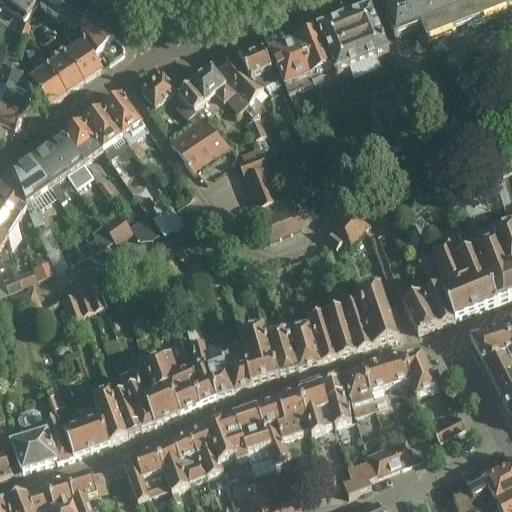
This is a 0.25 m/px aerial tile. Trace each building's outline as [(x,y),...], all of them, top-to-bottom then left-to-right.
[(0,0),(0,13),(3,10),(3,9),(6,5),(9,0),(0,0)] [(9,0),(6,5),(19,14),(15,19),(22,25),(42,0),(9,0)] [(89,19),(62,0),(44,0),(40,9),(58,23),(56,26),(59,28),(61,25),(71,32),(75,35),(77,33),(89,19)] [(500,17),(492,0),(407,0),(385,8),(381,10),(394,42),(421,31),(427,46),(452,35),(453,36),(500,17)] [(511,0),(492,0),(500,17),(511,12),(511,0)] [(321,33),(319,34),(337,78),(336,79),(337,79),(389,59),(370,14),(367,15),(322,34),(321,33)] [(89,19),(77,33),(94,62),(99,58),(113,43),(114,42),(89,19)] [(27,42),(32,31),(24,26),(19,38),(27,42)] [(74,52),(65,58),(64,59),(84,86),(102,73),(94,62),(77,33),(75,35),(71,32),(64,37),(74,52)] [(318,35),(296,44),(314,90),(315,92),(324,89),(322,84),(336,78),(336,79),(337,78),(319,34),(318,34),(318,35)] [(56,65),(48,70),(47,71),(66,99),(84,86),(64,59),(65,58),(53,42),(45,48),(56,65)] [(314,90),(296,44),(277,51),(278,53),(269,57),(269,58),(270,58),(279,81),(280,80),(289,101),(314,90)] [(0,102),(2,103),(1,105),(25,116),(35,96),(32,94),(33,90),(23,75),(21,75),(25,71),(19,64),(13,59),(8,58),(0,51),(0,64),(3,66),(12,72),(7,87),(4,86),(1,86),(0,86),(0,102)] [(47,71),(48,70),(36,54),(28,60),(39,77),(31,82),(38,94),(49,111),(66,99),(47,71)] [(249,85),(265,93),(269,97),(281,91),(280,88),(271,73),(263,56),(241,66),(249,85)] [(241,66),(214,77),(234,94),(249,109),(265,93),(249,85),(241,66)] [(211,73),(179,99),(194,115),(209,103),(212,106),(218,102),(223,108),(227,105),(239,118),(249,109),(234,94),(214,77),(211,73)] [(194,115),(179,99),(157,74),(147,83),(152,89),(148,92),(144,91),(141,94),(142,98),(155,114),(169,102),(189,123),(195,117),(193,116),(194,115)] [(121,99),(102,112),(122,142),(131,154),(131,153),(137,162),(144,158),(135,145),(148,136),(121,99)] [(0,128),(14,135),(25,116),(1,105),(0,108),(0,128)] [(102,112),(83,126),(104,155),(111,166),(118,161),(119,162),(131,154),(122,142),(102,112)] [(409,128),(423,122),(419,112),(405,118),(409,128)] [(259,122),(248,126),(256,144),(266,140),(259,122)] [(197,177),(231,152),(203,125),(171,148),(194,179),(197,177)] [(83,126),(64,139),(84,169),(103,155),(110,166),(111,166),(104,155),(83,126)] [(64,139),(47,151),(68,181),(67,181),(76,193),(92,182),(83,169),(84,169),(64,139)] [(47,151),(30,163),(50,193),(50,194),(56,202),(62,209),(67,205),(59,187),(67,181),(68,181),(47,151)] [(238,168),(244,180),(266,172),(267,171),(260,153),(242,160),(244,166),(238,168)] [(335,187),(348,182),(340,160),(327,165),(335,187)] [(30,163),(13,175),(26,213),(30,223),(33,231),(45,227),(39,214),(56,202),(50,194),(50,193),(30,163)] [(372,164),(352,178),(360,190),(379,177),(372,164)] [(266,172),(244,180),(248,191),(270,183),(266,172)] [(0,192),(0,207),(20,221),(26,213),(30,223),(26,213),(13,175),(12,174),(0,192)] [(270,183),(248,191),(253,202),(274,194),(270,183)] [(109,203),(115,199),(106,185),(99,190),(109,203)] [(274,194),(253,202),(257,213),(279,205),(274,194)] [(194,201),(176,212),(185,226),(203,215),(194,201)] [(279,205),(257,213),(261,224),(271,220),(282,216),(283,215),(279,205)] [(0,207),(0,235),(8,240),(20,221),(0,207)] [(170,211),(151,224),(164,242),(183,229),(170,211)] [(293,211),(283,215),(282,216),(291,238),(302,233),(293,211)] [(348,212),(330,233),(333,236),(343,244),(351,251),(369,229),(348,212)] [(282,216),(271,220),(280,242),(291,238),(282,216)] [(118,218),(101,230),(113,246),(114,246),(118,251),(134,239),(118,218)] [(164,242),(151,224),(148,219),(131,231),(141,246),(164,242)] [(271,220),(261,224),(260,225),(269,247),(280,242),(271,220)] [(113,246),(101,230),(92,237),(95,242),(89,247),(97,258),(113,246)] [(497,246),(476,254),(497,308),(511,302),(511,230),(493,237),(497,246)] [(343,244),(333,236),(326,245),(336,253),(343,244)] [(434,254),(416,260),(420,268),(428,265),(455,326),(476,317),(497,308),(476,254),(455,264),(450,250),(434,256),(434,254)] [(206,258),(208,273),(216,272),(214,264),(215,263),(215,259),(206,258)] [(420,268),(417,269),(420,274),(423,273),(433,293),(423,299),(423,298),(422,298),(438,331),(455,326),(428,265),(420,268)] [(48,266),(33,271),(38,284),(52,279),(48,266)] [(202,266),(189,269),(194,294),(211,291),(208,275),(204,276),(202,266)] [(170,294),(182,290),(175,267),(163,271),(170,294)] [(31,274),(17,280),(21,294),(36,287),(31,274)] [(110,303),(123,300),(117,275),(104,278),(110,303)] [(21,294),(17,280),(2,286),(8,299),(21,294)] [(73,294),(74,297),(75,300),(61,305),(69,328),(84,322),(83,320),(93,316),(94,317),(106,312),(97,289),(86,293),(84,290),(73,294)] [(356,299),(358,304),(359,308),(374,353),(398,344),(382,294),(383,294),(381,290),(356,299)] [(438,331),(422,298),(411,303),(405,291),(397,296),(403,307),(402,308),(418,339),(438,331)] [(34,292),(10,302),(19,325),(43,314),(34,292)] [(358,307),(342,313),(343,315),(356,359),(374,353),(359,308),(358,304),(358,307)] [(342,313),(323,319),(338,365),(356,359),(343,315),(342,313)] [(309,330),(308,330),(321,369),(338,365),(323,319),(307,324),(309,330)] [(511,329),(503,333),(511,351),(511,354),(507,357),(511,366),(511,329)] [(308,330),(286,337),(298,377),(321,369),(308,330)] [(239,337),(240,344),(244,359),(247,358),(250,368),(245,370),(251,391),(277,383),(267,343),(263,331),(239,337)] [(263,331),(267,343),(277,383),(298,377),(286,337),(266,342),(263,331)] [(478,368),(482,366),(507,357),(511,354),(511,351),(503,333),(471,344),(476,354),(472,356),(478,368)] [(196,371),(190,374),(196,390),(194,391),(199,412),(216,404),(204,368),(208,367),(204,346),(191,349),(188,339),(173,344),(184,371),(195,368),(196,371)] [(242,351),(232,353),(235,358),(235,375),(227,377),(233,398),(251,391),(245,370),(250,368),(247,358),(244,359),(240,344),(242,351)] [(204,346),(208,367),(204,368),(216,404),(233,398),(227,377),(235,375),(235,358),(232,353),(231,351),(221,354),(210,348),(205,350),(204,346)] [(482,366),(500,402),(511,396),(511,366),(507,357),(482,366)] [(171,358),(143,368),(144,370),(155,397),(169,392),(181,420),(199,412),(194,391),(196,390),(190,374),(178,379),(171,358)] [(422,358),(403,364),(411,386),(416,402),(437,394),(443,391),(436,374),(430,377),(422,358)] [(403,364),(363,377),(371,399),(411,386),(416,402),(411,386),(403,364)] [(143,368),(129,374),(130,377),(137,390),(137,391),(144,404),(154,431),(181,420),(169,392),(155,397),(144,370),(143,368)] [(371,399),(363,377),(344,383),(352,413),(353,412),(355,421),(375,416),(370,399),(371,399)] [(340,384),(321,391),(332,429),(333,431),(334,431),(334,433),(351,428),(340,384)] [(137,390),(125,395),(141,437),(154,431),(144,404),(137,391),(137,390)] [(321,391),(298,400),(310,435),(309,435),(310,436),(311,441),(325,436),(324,434),(333,431),(332,429),(321,391)] [(124,396),(112,401),(113,402),(112,403),(119,420),(120,420),(128,442),(141,437),(125,395),(125,396),(124,396)] [(95,410),(100,424),(101,424),(110,450),(128,442),(120,420),(119,420),(112,403),(113,402),(112,401),(110,396),(93,402),(95,410)] [(511,396),(500,402),(511,424),(511,396)] [(298,400),(277,407),(284,427),(278,429),(281,445),(283,445),(283,446),(310,436),(309,435),(310,435),(298,400)] [(277,407),(256,415),(263,433),(265,434),(271,451),(267,451),(271,462),(273,468),(291,462),(283,446),(283,445),(281,445),(278,429),(284,427),(277,407)] [(101,424),(100,424),(95,410),(80,415),(81,431),(65,437),(59,423),(57,423),(73,464),(110,450),(101,424)] [(18,424),(18,425),(23,440),(18,442),(20,447),(12,450),(23,478),(57,468),(57,469),(73,464),(57,423),(44,428),(40,417),(33,414),(21,418),(18,424)] [(256,415),(234,422),(249,462),(248,463),(250,468),(271,462),(267,451),(271,451),(265,434),(263,433),(256,415)] [(222,427),(206,434),(219,469),(220,468),(220,469),(235,462),(237,467),(248,462),(248,463),(249,462),(234,422),(222,427)] [(438,447),(465,433),(459,422),(432,436),(438,447)] [(206,433),(190,440),(206,483),(207,483),(223,478),(220,469),(220,468),(219,469),(206,434),(206,433)] [(190,440),(173,448),(189,489),(206,483),(190,440)] [(406,446),(393,451),(402,473),(415,468),(406,446)] [(173,448),(156,456),(163,475),(170,494),(176,507),(181,505),(177,496),(190,491),(189,489),(173,448)] [(393,451),(366,461),(376,484),(402,473),(393,451)] [(2,455),(0,455),(0,484),(13,481),(2,455)] [(156,456),(140,463),(155,499),(170,494),(163,475),(156,456)] [(376,484),(366,461),(363,462),(365,467),(348,474),(351,486),(343,490),(348,502),(371,493),(369,487),(376,484)] [(155,499),(140,463),(123,469),(138,508),(149,503),(148,502),(155,499)] [(485,511),(495,506),(511,497),(511,468),(452,501),(455,511),(485,511)] [(330,470),(318,475),(327,498),(339,493),(330,470)] [(327,498),(318,475),(307,480),(316,503),(327,498)] [(90,480),(66,488),(74,511),(89,511),(87,505),(98,501),(95,494),(111,488),(101,477),(90,480)] [(74,511),(66,488),(46,495),(51,511),(74,511)] [(51,511),(46,495),(26,501),(29,511),(51,511)] [(248,501),(251,511),(269,511),(264,495),(248,501)] [(511,511),(511,497),(495,506),(498,511),(511,511)] [(29,511),(26,501),(6,507),(8,511),(29,511)] [(273,511),(295,511),(292,504),(292,503),(273,511)]
